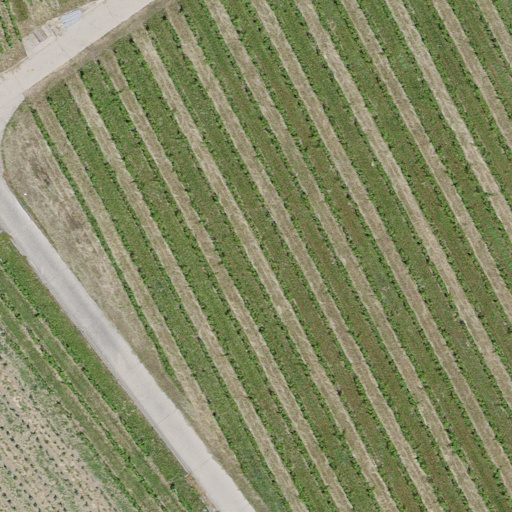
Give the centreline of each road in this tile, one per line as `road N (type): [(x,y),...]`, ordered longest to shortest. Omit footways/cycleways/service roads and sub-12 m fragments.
road 1 (track): [(0,199),(239,511)]
road 2 (track): [(132,0),(0,90)]
